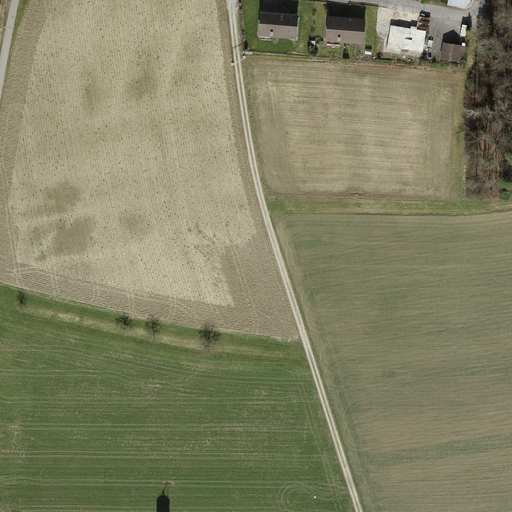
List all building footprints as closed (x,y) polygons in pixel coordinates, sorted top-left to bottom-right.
[(449,0),(449,6),(465,8),(466,0),(449,0)] [(278,14),(262,13),(260,34),(296,37),(297,16),(278,14)] [(347,20),(329,18),(327,39),(363,42),(365,21),(347,20)] [(426,31),(391,25),(388,46),(423,52),(426,31)] [(461,46),(446,44),(443,58),(458,60),(461,46)]
